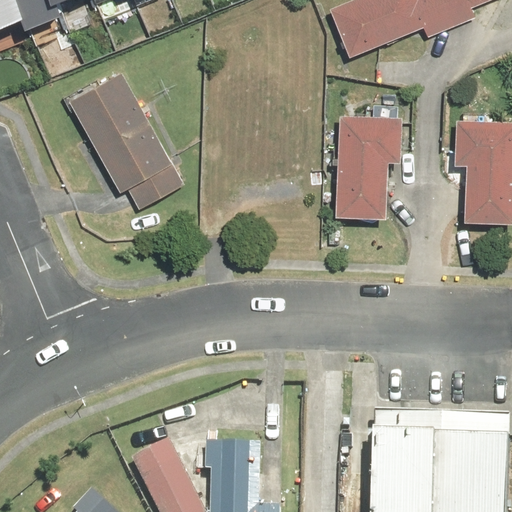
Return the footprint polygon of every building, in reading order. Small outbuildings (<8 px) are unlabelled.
[(347,0),(334,5),(354,53),(427,24),(431,33),(478,14),(474,4),(485,0),(347,0)] [(186,181),(125,69),(73,98),(124,190),(131,186),(141,206),(186,181)] [(287,78),(231,92),(255,192),(261,191),(266,214),(317,202),(287,78)] [(406,113),(343,112),(340,213),(392,214),(393,159),(405,160),(406,113)] [(511,219),(511,118),(460,117),(459,161),(471,161),(471,219),(511,219)] [(511,511),(511,435),(384,428),(379,511),(511,511)] [(207,511),(171,439),(133,458),(160,511),(207,511)] [(262,505),(263,443),(211,443),(210,469),(215,469),(214,511),(282,511),(283,505),(262,505)] [(120,511),(94,488),(76,508),(80,511),(120,511)]
